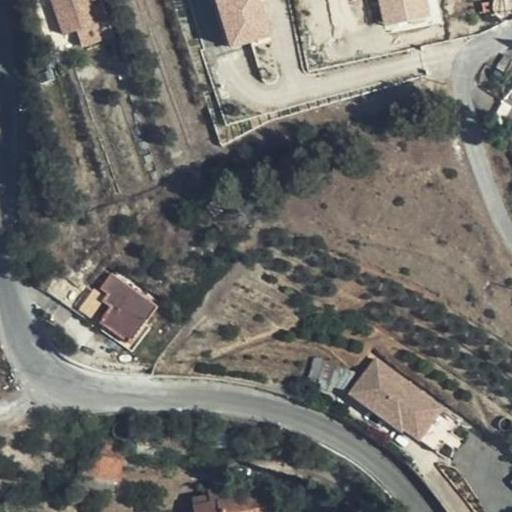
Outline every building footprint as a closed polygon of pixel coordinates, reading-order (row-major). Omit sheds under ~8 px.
[(50,0),(63,36),(98,25),(89,0),(50,0)] [(216,0),(229,49),(277,36),(267,0),(216,0)] [(438,0),(380,0),(383,26),(440,20),(438,0)] [(104,284),(111,289),(119,294),(114,301),(103,316),(135,339),(159,303),(114,271),(104,284)] [(119,294),(111,289),(106,296),(114,301),(119,294)] [(407,424),(424,436),(444,406),(376,360),(352,394),(404,430),(407,424)] [(444,406),(424,436),(442,449),(462,418),(444,406)] [(98,455),(87,473),(121,478),(124,459),(98,455)] [(224,504),(225,511),(273,511),(269,494),(224,504)]
